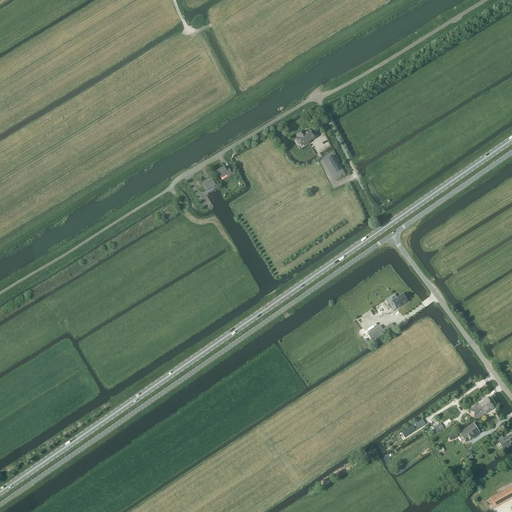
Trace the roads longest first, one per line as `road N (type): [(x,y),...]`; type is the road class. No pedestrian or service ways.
road 1 (secondary): [(0,492),(511,139)]
road 2 (unclassified): [(0,504),(391,235)]
road 3 (unclassified): [(160,193),(486,0)]
road 4 (unclassified): [(511,398),(391,235)]
road 5 (unclassified): [(391,235),(511,151)]
